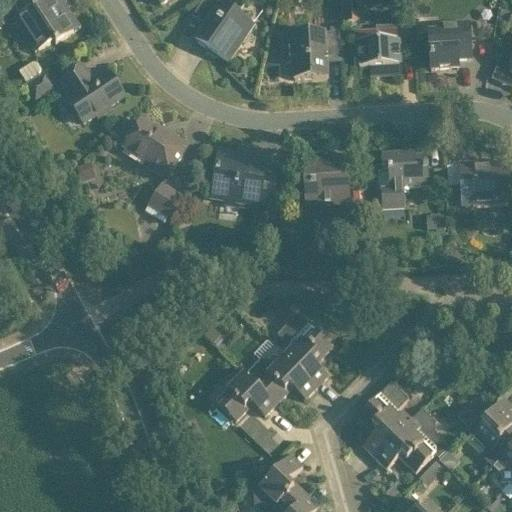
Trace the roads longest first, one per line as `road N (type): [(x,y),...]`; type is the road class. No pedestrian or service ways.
road 1 (residential): [(511,122),(471,109),(355,119),(240,116),(199,103),(160,76),(104,0)]
road 2 (residential): [(347,511),(324,432),(447,304),(511,301)]
road 3 (unclassified): [(158,511),(87,325)]
road 4 (unclassified): [(87,325),(0,189)]
